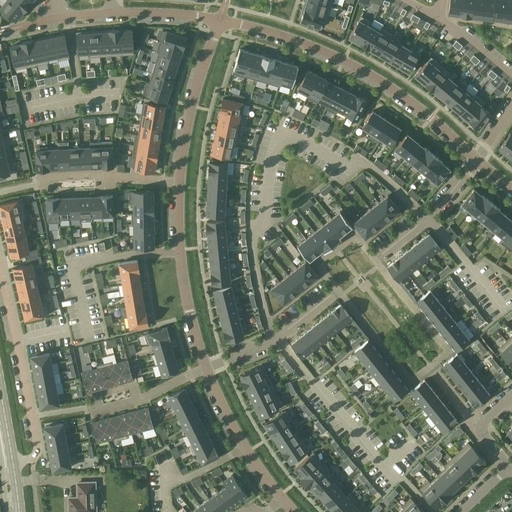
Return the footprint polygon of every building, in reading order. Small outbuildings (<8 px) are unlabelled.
[(24,12),(9,0),(6,0),(0,8),(5,11),(2,15),(8,20),(11,17),(15,21),(23,12),(24,12)] [(9,0),(24,12),(31,4),(26,0),(9,0)] [(306,4),(304,9),(328,16),(331,6),(314,0),(305,0),(304,4),(306,4)] [(460,15),(462,0),(450,0),(449,13),(460,15)] [(473,0),(462,0),(460,15),(471,17),(473,0)] [(482,18),(483,0),(473,0),(471,17),(472,16),(482,18)] [(483,0),(482,18),(492,19),(495,0),(483,0)] [(503,20),(506,0),(504,0),(495,0),(492,19),(493,19),(493,18),(503,20)] [(511,1),(506,0),(503,20),(511,21),(511,1)] [(328,17),(328,16),(304,9),(301,21),(307,23),(307,25),(313,26),(313,25),(322,27),(325,16),(328,17)] [(359,45),(372,22),(361,16),(349,37),(353,40),(353,41),(359,45)] [(372,22),(359,45),(360,44),(369,49),(382,28),(381,28),(383,25),(374,19),(372,22)] [(379,55),(392,34),(382,28),(369,49),(379,55)] [(112,56),(110,32),(110,30),(109,30),(109,32),(99,32),(101,56),(112,56)] [(121,30),(110,30),(110,32),(112,56),(122,55),(121,31),(121,30)] [(121,31),(122,55),(133,54),(132,30),(121,31)] [(160,41),(183,49),(187,37),(184,36),(184,35),(178,33),(178,35),(165,30),(161,41),(160,41)] [(90,57),(101,56),(99,32),(89,33),(90,57)] [(90,57),(89,33),(77,34),(78,55),(89,55),(89,57),(90,57)] [(392,34),(379,55),(389,61),(400,41),(391,36),(392,34)] [(58,58),(58,61),(69,58),(64,35),(53,37),(58,58)] [(47,61),(58,58),(53,37),(43,39),(47,61)] [(47,61),(43,39),(33,41),(32,40),(37,65),(48,63),(47,61)] [(27,68),(37,65),(32,40),(21,42),(22,44),(27,68)] [(183,49),(160,41),(156,51),(179,59),(182,49),(183,49)] [(401,42),(400,41),(389,61),(399,66),(398,68),(410,47),(409,49),(400,44),(401,42)] [(27,68),(22,44),(21,42),(21,43),(21,44),(10,46),(15,70),(27,68)] [(410,47),(398,68),(404,71),(405,70),(410,73),(421,53),(410,47)] [(244,78),(252,52),(240,49),(232,74),(244,78)] [(179,59),(156,51),(156,52),(158,53),(155,62),(176,69),(179,59)] [(256,80),(263,56),(252,52),(244,78),(245,78),(245,77),(246,77),(256,80)] [(263,56),(256,80),(267,83),(275,59),(263,56)] [(418,81),(424,85),(441,65),(431,57),(415,76),(420,79),(418,81)] [(267,83),(279,87),(286,63),(275,59),(267,83)] [(173,80),(173,79),(174,74),(176,69),(155,62),(152,73),(173,80)] [(298,66),(286,63),(279,87),(280,83),(292,87),(298,66)] [(449,72),(441,65),(424,85),(425,84),(434,91),(449,72)] [(306,98),(307,98),(318,76),(307,70),(297,91),(306,96),(307,97),(306,98)] [(434,91),(442,98),(455,83),(447,76),(450,73),(449,72),(434,91)] [(173,80),(152,73),(149,82),(149,83),(146,82),(170,90),(173,80)] [(328,81),(318,76),(307,98),(316,103),(328,81)] [(328,81),(316,103),(317,103),(319,100),(326,104),(327,104),(325,109),(326,109),(337,86),(328,82),(328,81)] [(166,101),(170,90),(146,82),(143,94),(166,101)] [(463,90),(455,83),(442,98),(451,106),(465,89),(465,88),(463,90)] [(335,114),(347,91),(337,86),(326,109),(335,114)] [(458,114),(459,114),(476,94),(475,94),(474,96),(465,89),(451,106),(459,113),(458,114)] [(347,91),(335,114),(336,114),(337,112),(345,116),(345,117),(346,117),(356,96),(356,95),(356,96),(347,91)] [(484,102),(476,94),(459,114),(464,119),(465,117),(469,120),(484,102)] [(356,96),(346,117),(356,122),(367,101),(356,96)] [(220,110),(242,115),(244,103),(223,98),(220,110)] [(143,102),(141,114),(163,117),(164,105),(143,102)] [(484,102),(469,120),(478,128),(491,113),(482,106),(485,102),(484,102)] [(240,125),(242,115),(220,110),(220,111),(221,111),(219,121),(240,125)] [(371,133),(382,116),(373,110),(362,127),(371,133)] [(141,114),(139,124),(161,128),(163,117),(141,114)] [(371,133),(380,139),(391,122),(382,116),(371,133)] [(311,124),(317,126),(319,121),(314,118),(311,124)] [(216,131),(238,136),(240,125),(219,121),(218,122),(216,131)] [(401,129),(391,122),(380,139),(390,145),(401,129)] [(161,128),(139,124),(138,135),(135,134),(135,135),(159,139),(161,128)] [(213,141),(213,142),(233,146),(235,136),(238,136),(216,131),(214,141),(213,141)] [(404,156),(416,141),(408,134),(395,149),(404,156)] [(511,134),(510,134),(499,149),(508,155),(511,149),(511,134)] [(157,149),(159,139),(135,135),(134,145),(158,149),(157,149)] [(0,151),(9,149),(7,142),(6,138),(0,139),(0,151)] [(416,141),(404,156),(412,163),(425,148),(425,147),(424,148),(416,141)] [(102,167),(101,142),(90,143),(91,167),(102,166),(102,167)] [(101,142),(102,167),(113,166),(112,142),(101,142)] [(233,146),(213,142),(211,153),(231,157),(233,146)] [(91,167),(90,143),(89,143),(90,148),(79,148),(80,167),(91,167)] [(132,156),(156,160),(158,149),(134,145),(132,156)] [(37,170),(48,169),(47,147),(36,148),(37,170)] [(59,168),(58,149),(48,150),(48,147),(47,147),(48,169),(49,169),(59,168)] [(69,149),(70,168),(80,167),(79,148),(69,149)] [(425,148),(412,163),(420,170),(433,154),(425,148)] [(9,150),(9,149),(0,151),(0,162),(7,161),(4,151),(9,150)] [(58,149),(59,168),(70,168),(69,149),(58,149)] [(420,170),(429,177),(442,161),(433,154),(420,170)] [(156,160),(132,156),(132,157),(134,157),(132,168),(135,169),(154,172),(156,160)] [(16,171),(9,173),(7,161),(0,162),(0,175),(4,175),(6,181),(18,178),(16,171)] [(437,184),(450,169),(442,162),(442,161),(429,177),(437,184)] [(227,174),(228,163),(210,162),(209,173),(227,174)] [(227,174),(209,173),(208,183),(226,184),(227,174)] [(226,184),(208,183),(208,193),(226,195),(226,184)] [(470,211),(483,195),(482,196),(474,189),(461,204),(470,211)] [(129,203),(154,203),(154,202),(153,202),(153,191),(129,191),(129,203)] [(208,193),(207,204),(225,205),(226,195),(208,193)] [(112,195),(101,196),(102,216),(114,215),(112,195)] [(379,202),(391,218),(400,210),(388,195),(379,202)] [(491,202),(483,195),(470,211),(478,218),(491,202)] [(90,197),(91,216),(102,216),(101,196),(90,197)] [(81,219),(80,197),(69,198),(70,220),(81,219)] [(80,197),(81,219),(81,217),(91,216),(90,197),(80,197)] [(0,203),(0,211),(1,215),(25,210),(22,198),(0,203)] [(59,223),(58,198),(47,199),(48,223),(59,223)] [(58,198),(59,223),(60,223),(60,220),(70,220),(69,198),(59,199),(59,198),(58,198)] [(379,202),(370,209),(383,224),(391,218),(379,202)] [(478,218),(487,225),(500,209),(491,202),(478,218)] [(154,214),(154,203),(129,203),(129,204),(134,204),(134,214),(131,214),(154,214)] [(303,211),(309,207),(306,203),(300,207),(303,211)] [(225,205),(207,204),(207,214),(225,215),(225,205)] [(374,231),(383,224),(370,209),(362,216),(374,231)] [(500,209),(487,225),(495,232),(508,217),(500,210),(500,209)] [(27,219),(25,210),(1,215),(3,225),(22,221),(27,219)] [(340,211),(331,218),(344,234),(353,227),(340,211)] [(132,225),(153,225),(153,214),(154,214),(131,214),(132,225)] [(365,238),(374,231),(362,216),(353,223),(365,238)] [(287,225),(292,220),(289,217),(284,221),(287,225)] [(511,229),(511,220),(508,217),(495,232),(503,239),(500,242),(507,247),(511,240),(511,236),(508,234),(511,229)] [(331,218),(323,225),(337,243),(341,239),(340,237),(344,234),(331,218)] [(3,225),(5,235),(25,230),(22,221),(27,220),(27,219),(22,221),(3,225)] [(208,232),(226,230),(225,219),(207,221),(208,232)] [(134,226),(134,236),(153,235),(153,225),(132,225),(132,226),(134,226)] [(328,249),(337,243),(323,225),(314,232),(328,249)] [(27,240),(25,230),(5,235),(8,245),(27,240)] [(208,232),(209,242),(227,240),(226,230),(208,232)] [(306,239),(318,254),(322,251),(324,253),(328,249),(314,232),(306,239)] [(420,241),(431,255),(440,248),(429,234),(420,241)] [(154,247),(153,235),(134,236),(134,248),(151,248),(154,247)] [(310,261),(318,254),(306,239),(297,246),(310,261)] [(24,253),(25,259),(38,256),(37,252),(36,249),(29,251),(27,240),(8,245),(10,256),(24,253)] [(227,240),(209,242),(210,252),(228,251),(227,240)] [(431,255),(420,241),(412,247),(423,261),(431,255)] [(279,246),(276,242),(271,246),(274,250),(279,246)] [(423,261),(412,247),(404,253),(416,267),(423,261)] [(210,252),(211,262),(228,261),(228,251),(210,252)] [(397,259),(396,260),(408,274),(410,272),(416,267),(404,253),(397,259)] [(41,259),(40,255),(38,256),(25,259),(27,265),(13,268),(15,279),(37,274),(35,264),(42,262),(41,259)] [(119,263),(121,274),(139,271),(137,260),(119,263)] [(408,274),(396,260),(388,266),(399,280),(408,274)] [(211,262),(212,273),(229,271),(228,261),(211,262)] [(305,261),(297,268),(309,283),(318,276),(305,261)] [(288,275),(301,290),(309,283),(297,268),(288,275)] [(121,274),(122,285),(140,282),(138,272),(139,272),(139,271),(121,274)] [(212,273),(213,283),(230,282),(229,271),(212,273)] [(18,289),(39,284),(37,274),(15,279),(18,289)] [(301,290),(288,275),(280,281),(292,297),(301,290)] [(292,297),(280,281),(271,288),(283,304),(292,297)] [(142,292),(140,282),(122,285),(124,295),(142,292)] [(20,299),(39,294),(37,285),(39,284),(18,289),(20,299)] [(231,286),(214,290),(216,301),(234,296),(231,286)] [(437,299),(430,290),(416,302),(423,310),(437,299)] [(124,295),(126,306),(144,303),(142,292),(124,295)] [(46,303),(41,304),(39,294),(20,299),(22,309),(46,303)] [(216,301),(219,310),(236,306),(234,296),(216,301)] [(437,299),(423,310),(429,318),(443,307),(437,299)] [(25,320),(49,314),(46,303),(22,309),(25,320)] [(145,313),(144,303),(126,306),(128,317),(146,314),(146,313),(145,313)] [(340,304),(332,311),(343,325),(352,319),(340,304)] [(219,311),(221,320),(227,319),(239,316),(236,306),(219,310),(219,311)] [(450,315),(443,307),(429,318),(436,326),(450,315)] [(335,332),(343,325),(332,311),(324,318),(335,332)] [(146,314),(128,317),(130,328),(148,325),(146,314)] [(450,315),(436,326),(442,334),(456,323),(450,315)] [(221,320),(224,330),(241,326),(239,316),(227,319),(221,320)] [(327,338),(335,332),(324,318),(316,324),(327,338)] [(478,319),(472,323),(476,328),(482,323),(478,319)] [(498,322),(493,326),(496,330),(501,326),(498,322)] [(448,342),(462,331),(456,323),(442,334),(448,342)] [(316,324),(308,330),(319,344),(327,338),(316,324)] [(241,326),(224,330),(226,341),(244,336),(241,326)] [(170,338),(167,327),(144,334),(147,345),(170,338)] [(311,351),(319,344),(308,330),(300,337),(311,351)] [(448,342),(455,350),(469,339),(462,331),(448,342)] [(311,351),(300,337),(292,343),(303,357),(311,351)] [(165,351),(172,349),(169,339),(170,339),(170,338),(147,345),(152,344),(155,354),(158,353),(165,351)] [(355,351),(361,359),(375,348),(369,340),(355,351)] [(511,346),(506,341),(498,349),(511,363),(511,346)] [(382,356),(375,348),(361,359),(368,367),(382,356)] [(160,364),(175,359),(172,349),(165,351),(158,353),(155,354),(158,364),(160,364)] [(33,367),(51,364),(49,353),(31,357),(33,367)] [(450,373),(464,362),(457,354),(443,365),(450,373)] [(388,364),(382,356),(368,367),(374,375),(388,364)] [(175,359),(160,364),(158,364),(161,375),(179,370),(175,359)] [(118,363),(116,363),(122,383),(133,380),(127,360),(118,363)] [(105,363),(104,363),(110,386),(122,383),(116,363),(112,364),(111,361),(105,363)] [(464,362),(450,373),(456,381),(470,370),(464,362)] [(94,369),(93,369),(99,389),(110,386),(104,363),(97,365),(97,368),(94,369)] [(53,374),(51,364),(33,367),(35,377),(53,374)] [(388,364),(374,375),(380,383),(394,372),(388,364)] [(245,387),(268,376),(263,365),(241,376),(243,380),(242,381),(245,387)] [(93,369),(82,372),(87,393),(99,389),(93,369)] [(462,389),(477,378),(470,370),(456,381),(462,389)] [(394,372),(380,383),(387,391),(401,380),(394,372)] [(53,374),(35,377),(37,387),(55,384),(53,374)] [(268,376),(245,387),(246,387),(251,396),(273,385),(268,376)] [(462,389),(469,397),(483,386),(477,378),(462,389)] [(387,391),(393,400),(407,388),(401,380),(387,391)] [(424,380),(410,391),(417,399),(431,388),(424,380)] [(57,394),(55,384),(37,387),(39,397),(57,394)] [(254,406),(277,395),(273,385),(251,396),(255,405),(254,406)] [(476,405),(490,394),(483,386),(469,397),(476,405)] [(168,395),(173,405),(189,397),(184,387),(168,395)] [(437,396),(431,388),(417,399),(423,407),(437,396)] [(39,397),(41,408),(59,404),(57,394),(39,397)] [(283,406),(277,395),(254,406),(260,417),(283,406)] [(437,396),(423,407),(430,415),(444,404),(437,396)] [(194,407),(189,397),(173,405),(178,415),(194,407)] [(305,412),(309,408),(304,403),(301,407),(305,412)] [(444,404),(430,415),(436,423),(450,412),(444,404)] [(148,407),(137,410),(142,431),(145,430),(153,427),(148,407)] [(199,417),(194,407),(178,415),(183,425),(199,417)] [(309,417),(313,413),(309,408),(305,412),(309,417)] [(137,410),(125,413),(131,434),(135,433),(142,431),(137,410)] [(264,424),(271,434),(292,420),(285,410),(264,424)] [(443,432),(457,420),(450,412),(436,423),(443,432)] [(125,413),(114,416),(120,439),(124,439),(128,437),(127,434),(131,434),(125,413)] [(114,416),(103,419),(108,440),(111,439),(113,438),(114,441),(120,439),(114,416)] [(183,425),(187,435),(204,427),(199,417),(183,425)] [(103,419),(92,422),(97,443),(108,440),(103,419)] [(292,421),(292,420),(271,434),(271,435),(272,434),(277,443),(296,430),(295,430),(293,431),(293,430),(288,423),(292,421)] [(63,423),(45,427),(47,438),(65,435),(63,423)] [(323,426),(322,425),(319,428),(323,433),(327,430),(323,426)] [(208,436),(204,427),(187,435),(192,444),(208,436)] [(296,430),(277,443),(283,451),(282,452),(302,439),(296,430)] [(429,437),(425,432),(421,436),(424,441),(429,437)] [(451,433),(446,437),(450,441),(455,436),(451,433)] [(67,445),(65,435),(47,438),(49,449),(67,445)] [(213,446),(208,436),(192,444),(197,454),(213,446)] [(302,439),(282,452),(286,458),(287,457),(290,462),(306,451),(300,441),(302,440),(302,439)] [(477,470),(481,466),(480,465),(482,463),(485,460),(468,443),(459,451),(477,470)] [(435,447),(430,452),(434,456),(439,451),(442,448),(438,444),(435,447)] [(69,456),(67,445),(49,449),(51,459),(69,456)] [(339,445),(335,448),(339,453),(343,450),(339,445)] [(214,446),(213,446),(197,454),(202,464),(219,456),(214,446)] [(473,473),(477,470),(459,451),(451,458),(468,476),(472,472),(473,473)] [(301,478),(321,461),(313,452),(294,469),(302,477),(301,478)] [(429,460),(434,456),(430,452),(426,456),(429,460)] [(69,456),(51,459),(53,470),(71,467),(69,456)] [(344,460),(349,465),(353,461),(348,456),(344,460)] [(444,466),(461,484),(468,476),(451,458),(444,466)] [(328,469),(321,461),(301,478),(309,486),(328,469)] [(420,462),(415,467),(418,470),(423,466),(420,462)] [(453,491),(461,484),(444,466),(443,466),(445,468),(437,475),(453,491)] [(414,475),(418,470),(415,467),(410,471),(414,475)] [(310,486),(316,494),(335,477),(328,469),(309,486),(309,487),(310,486)] [(232,475),(223,481),(239,503),(248,496),(232,475)] [(453,491),(437,475),(430,482),(428,480),(428,481),(446,499),(450,496),(449,495),(449,494),(453,491)] [(343,485),(335,477),(316,494),(317,494),(318,493),(324,501),(343,485)] [(226,486),(217,492),(230,509),(239,503),(223,481),(223,482),(226,486)] [(446,499),(428,481),(420,489),(436,507),(441,502),(442,503),(446,499)] [(78,498),(69,498),(69,511),(95,511),(95,482),(77,483),(78,498)] [(343,485),(324,501),(332,509),(350,493),(350,492),(346,495),(340,489),(339,488),(343,485)] [(394,489),(390,493),(393,497),(398,492),(394,489)] [(217,492),(209,498),(218,511),(226,511),(230,509),(217,492)] [(344,511),(357,501),(350,493),(332,509),(334,511),(344,511)] [(389,501),(393,497),(390,493),(385,498),(389,501)] [(205,511),(218,511),(209,498),(200,505),(205,511)] [(402,506),(407,511),(424,511),(410,498),(402,506)] [(361,511),(363,511),(356,503),(357,501),(344,511),(361,511)]
